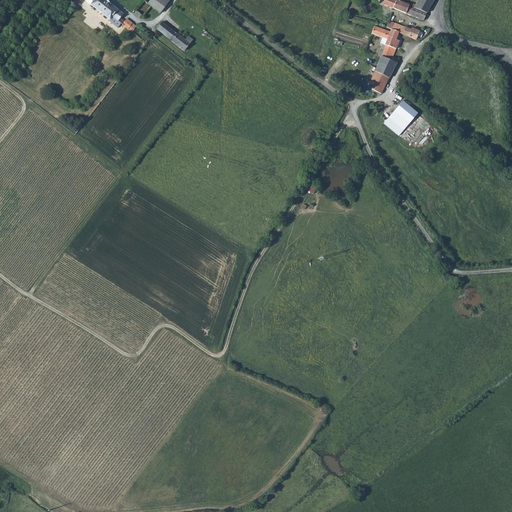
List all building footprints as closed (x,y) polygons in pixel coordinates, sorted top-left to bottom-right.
[(91,0),(93,1),(90,4),(109,19),(108,21),(117,28),(121,23),(122,24),(132,32),(136,26),(126,19),(124,21),(120,18),(124,14),(111,3),(106,0),(91,0)] [(169,0),(149,0),(146,5),(159,14),(169,0)] [(390,0),(389,5),(399,10),(403,2),(403,0),(390,0)] [(415,6),(414,7),(426,13),(434,0),(418,0),(418,2),(416,5),(415,6)] [(403,2),(399,10),(422,21),(426,13),(414,7),(415,6),(413,5),(412,6),(407,4),(403,2)] [(391,17),(387,26),(391,28),(399,31),(416,39),(419,31),(412,28),(399,23),(400,21),(394,19),(391,17)] [(193,40),(188,36),(185,40),(177,34),(162,22),(157,28),(184,51),(193,40)] [(374,24),(371,32),(387,39),(385,44),(382,42),(380,47),(383,48),(381,56),(395,63),(397,58),(393,56),(396,48),(393,46),(399,31),(391,28),(390,31),(374,24)] [(381,56),(374,70),(388,77),(396,63),(395,63),(381,56)] [(388,77),(374,70),(369,81),(372,82),(370,87),(380,93),(388,77)] [(417,113),(403,101),(394,111),(409,123),(417,113)] [(398,136),(409,123),(394,111),(384,123),(398,136)]
